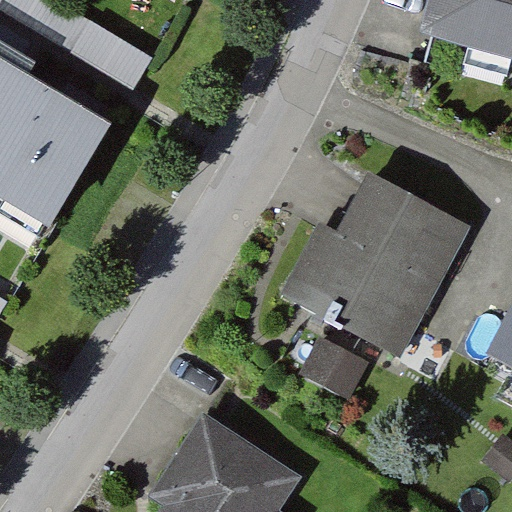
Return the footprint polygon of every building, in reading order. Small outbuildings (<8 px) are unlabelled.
[(153,60),(45,0),(0,0),(0,193),(59,226),(153,60)] [(511,0),(439,0),(426,44),(511,69),(511,0)] [(475,231),(380,182),(350,241),(321,227),(285,297),(408,360),(475,231)] [(0,327),(12,307),(0,300),(0,327)] [(319,343),(307,385),(358,399),(370,357),(319,343)] [(313,476),(206,405),(134,511),(290,511),(289,511),(313,476)]
